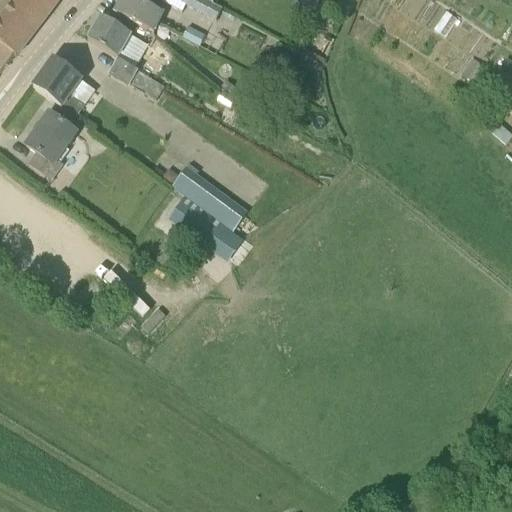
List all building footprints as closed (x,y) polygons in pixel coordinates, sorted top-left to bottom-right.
[(0,74),(14,57),(15,58),(57,0),(11,0),(10,2),(0,15),(0,74)] [(158,28),(164,16),(156,12),(158,8),(141,0),(133,0),(133,1),(130,0),(122,0),(117,10),(114,16),(154,37),(158,28)] [(141,0),(158,8),(160,4),(182,15),(185,8),(216,23),(221,12),(197,0),(141,0)] [(116,61),(119,61),(131,38),(100,19),(87,43),(116,61)] [(182,41),(198,49),(204,38),(187,30),(182,41)] [(53,61),(32,90),(62,112),(74,121),(83,108),(71,100),(83,83),(53,61)] [(118,62),(116,61),(108,76),(129,88),(142,96),(143,95),(155,104),(163,89),(119,61),(118,62)] [(224,83),(219,92),(231,100),(236,91),(224,83)] [(48,116),(25,148),(36,156),(28,166),(51,183),(63,167),(58,164),(77,137),(48,116)] [(208,251),(224,229),(183,200),(168,221),(208,251)]
